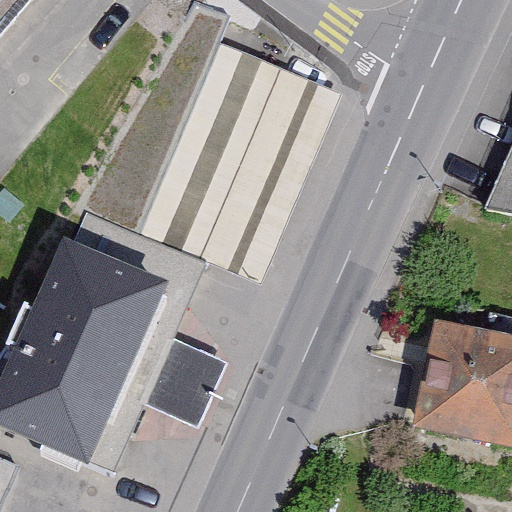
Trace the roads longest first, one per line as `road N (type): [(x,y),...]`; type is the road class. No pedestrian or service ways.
road 1 (residential): [(235,511),(421,88)]
road 2 (residential): [(301,0),(421,88)]
